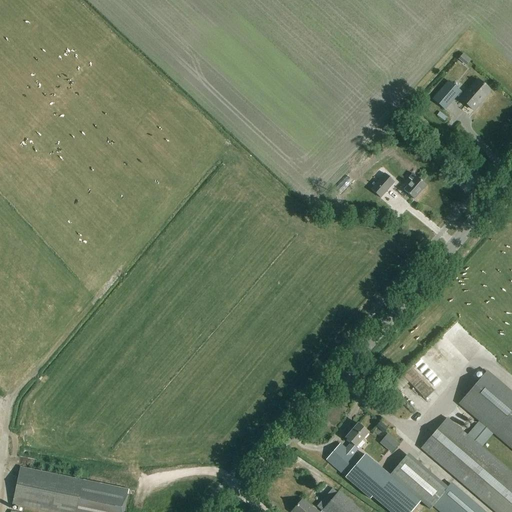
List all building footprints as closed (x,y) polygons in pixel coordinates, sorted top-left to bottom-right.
[(466,64),(471,59),(464,52),(459,57),(466,64)] [(490,91),(477,80),(464,95),(460,92),(448,81),(432,99),(444,110),(456,96),(460,100),(472,110),(483,97),(484,98),(490,91)] [(370,190),(381,199),(394,183),(384,174),(370,190)] [(411,181),(403,191),(414,200),(426,186),(412,174),(408,179),(411,181)] [(439,340),(430,349),(453,373),(462,364),(439,340)] [(479,422),(467,436),(447,419),(421,449),(494,511),(511,511),(511,474),(481,448),(493,433),(511,449),(511,396),(485,373),(459,404),(479,422)] [(383,433),(387,429),(380,423),(376,427),(383,433)] [(359,462),(352,456),(358,449),(356,447),(368,433),(357,424),(345,438),(351,443),(345,450),(340,445),(326,460),(346,477),(359,462)] [(387,435),(380,443),(391,453),(398,444),(387,435)] [(346,477),(345,479),(370,500),(372,497),(389,511),(412,511),(421,502),(390,476),(389,476),(365,455),(359,462),(346,477)] [(482,511),(450,484),(445,490),(406,457),(390,476),(421,502),(429,509),(433,505),(440,511),(482,511)] [(123,511),(128,490),(20,468),(12,504),(49,511),(123,511)] [(316,507),(321,511),(332,499),(337,493),(332,488),(316,507)] [(318,511),(314,508),(313,509),(302,500),(291,511),(361,511),(338,492),(332,499),(321,511),(320,511),(318,511)]
